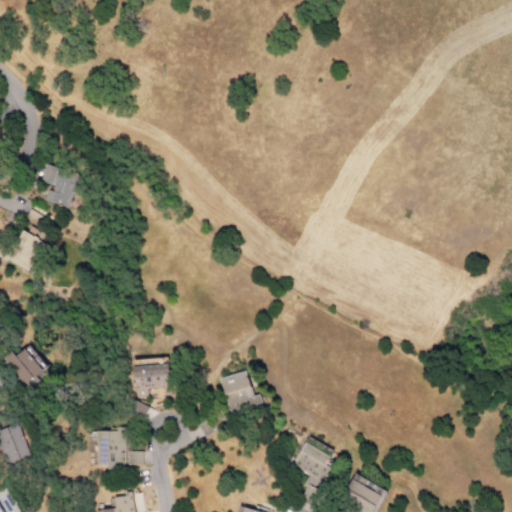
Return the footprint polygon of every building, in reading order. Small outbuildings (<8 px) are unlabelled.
[(66,207),(70,193),(74,194),(79,175),(43,165),(38,182),(49,185),(44,201),(66,207)] [(35,227),(41,218),(28,210),(22,219),(35,227)] [(0,259),(31,270),(41,241),(33,238),(36,232),(20,226),(12,248),(0,243),(0,259)] [(0,358),(0,361),(24,388),(41,373),(28,358),(33,354),(26,346),(14,356),(9,350),(0,358)] [(130,360),(132,399),(145,398),(144,388),(160,388),(161,395),(169,395),(167,358),(130,360)] [(218,377),(227,417),(261,410),(258,394),(250,396),(244,371),(218,377)] [(0,429),(0,454),(4,465),(29,455),(16,423),(0,429)] [(140,451),(127,451),(127,431),(95,431),(95,465),(104,465),(104,469),(122,469),(122,464),(140,464),(140,451)] [(328,456),(303,443),(290,466),(306,475),(300,485),(304,487),(298,498),(314,506),(334,471),(323,465),(328,456)] [(371,511),(384,492),(353,473),(335,503),(349,511),(371,511)] [(0,511),(17,511),(5,489),(0,491),(0,511)] [(98,511),(131,511),(130,494),(107,496),(108,508),(98,509),(98,511)]
